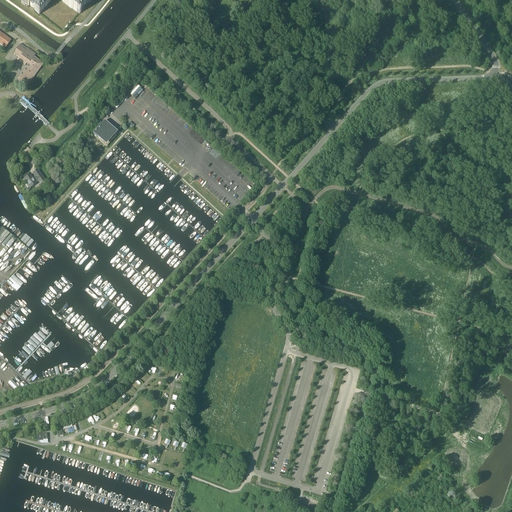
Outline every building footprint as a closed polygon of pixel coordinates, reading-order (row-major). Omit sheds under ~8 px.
[(23,0),(22,2),(28,6),(28,7),(28,6),(29,6),(33,9),(39,14),(63,33),(78,13),(83,7),(86,3),(87,4),(90,0),(23,0)] [(0,44),(5,48),(11,41),(0,32),(0,44)] [(20,79),(18,83),(26,88),(43,64),(34,57),(35,55),(27,48),(27,49),(21,44),(13,54),(19,59),(18,61),(25,66),(26,64),(28,65),(27,65),(28,67),(28,68),(28,69),(26,71),(24,70),(18,78),(20,79)] [(112,128),(104,121),(93,134),(106,146),(117,133),(112,128)] [(42,185),(46,182),(37,170),(34,173),(36,176),(32,178),(30,175),(29,176),(28,174),(23,177),(25,179),(24,180),(30,189),(36,184),(36,183),(39,181),(42,185)] [(47,434),(36,435),(37,441),(43,441),(43,440),(45,440),(45,443),(48,443),(47,434)]
